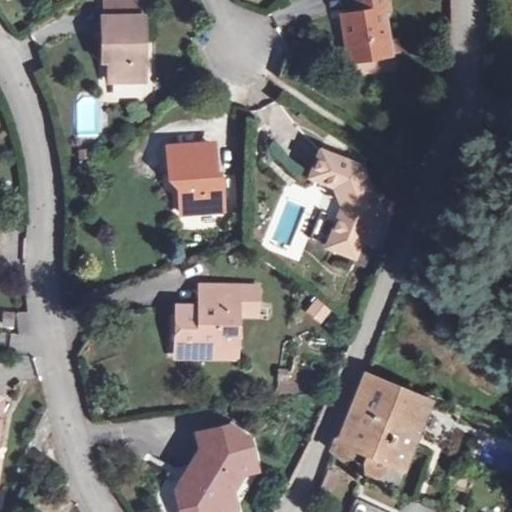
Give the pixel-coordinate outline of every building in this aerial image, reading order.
[(387,8),(391,7),(389,0),(360,0),(361,11),(344,13),(351,61),(393,56),(387,8)] [(107,1),(107,18),(138,17),(138,1),(107,1)] [(104,44),(111,44),(111,81),(147,81),(146,17),(138,17),(107,18),(104,18),(104,44)] [(511,118),(500,121),(505,137),(511,135),(511,118)] [(184,214),(225,211),(222,176),(215,176),(213,145),(171,148),(173,181),(182,182),(184,214)] [(331,183),(341,159),(326,153),(317,177),(331,183)] [(364,169),(341,159),(331,183),(336,185),(341,187),(339,193),(347,201),(347,210),(332,246),(358,257),(379,205),(364,169)] [(180,345),(230,346),(232,346),(233,312),(255,312),(255,283),(208,282),(207,304),(199,304),(179,304),(178,346),(180,345)] [(207,304),(208,282),(199,282),(199,304),(207,304)] [(314,298),(305,313),(323,324),(332,309),(314,298)] [(230,357),(230,346),(180,345),(179,356),(230,357)] [(349,436),(335,445),(340,459),(353,461),(361,450),(369,453),(366,462),(369,470),(376,476),(385,476),(392,472),(396,464),(408,469),(432,399),(372,377),(349,436)] [(235,426),(252,438),(250,424),(235,426)] [(181,511),(216,511),(232,492),(229,477),(244,475),(257,473),(252,438),(235,426),(202,431),(204,446),(205,453),(198,463),(193,464),(194,473),(189,482),(178,483),(181,511)] [(229,477),(232,492),(244,475),(229,477)] [(232,492),(216,511),(225,511),(234,511),(232,492)]
